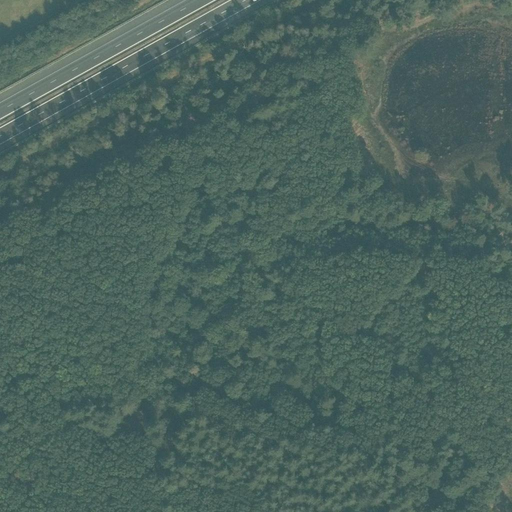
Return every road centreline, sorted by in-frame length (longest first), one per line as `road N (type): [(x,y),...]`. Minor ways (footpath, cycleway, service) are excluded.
road 1 (track): [(511,9),(444,6),(400,29),(354,22),(225,101),(205,142),(0,252)]
road 2 (track): [(0,176),(317,0)]
road 3 (motorway): [(0,137),(246,0)]
road 4 (motorway): [(199,0),(0,110)]
